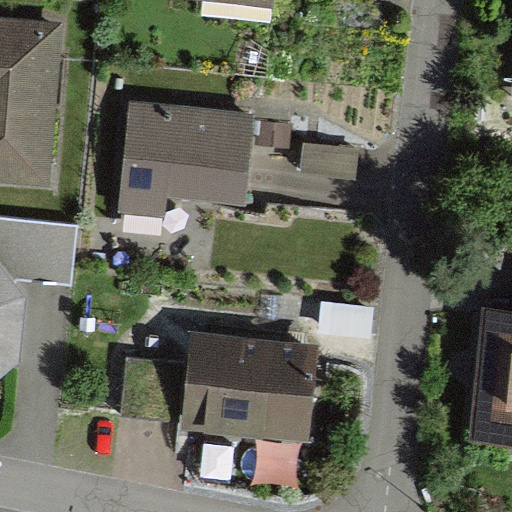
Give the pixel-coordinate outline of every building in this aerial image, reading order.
[(198,0),(198,6),(260,12),(260,0),(198,0)] [(45,11),(0,8),(0,154),(35,157),(45,11)] [(163,184),(232,191),(240,108),(130,97),(119,208),(160,212),(163,184)] [(297,158),(343,163),(345,139),(299,134),(297,158)] [(0,346),(7,270),(61,272),(64,220),(0,215),(0,346)] [(503,447),(511,447),(511,282),(481,280),(470,415),(505,418),(503,447)] [(183,420),(299,434),(311,336),(195,322),(183,420)] [(124,341),(115,413),(167,420),(176,348),(124,341)]
